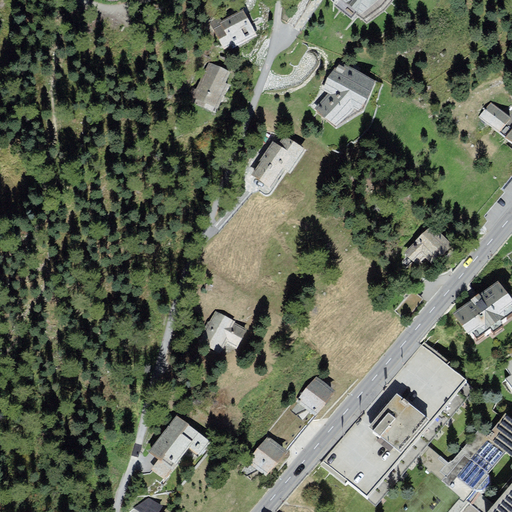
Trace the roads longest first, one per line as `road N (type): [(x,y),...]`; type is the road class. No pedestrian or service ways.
road 1 (residential): [(278,0),(270,57),(186,271),(114,511)]
road 2 (tertiary): [(511,216),(261,511)]
road 3 (track): [(171,0),(165,13),(113,45),(76,134),(68,182),(22,217)]
